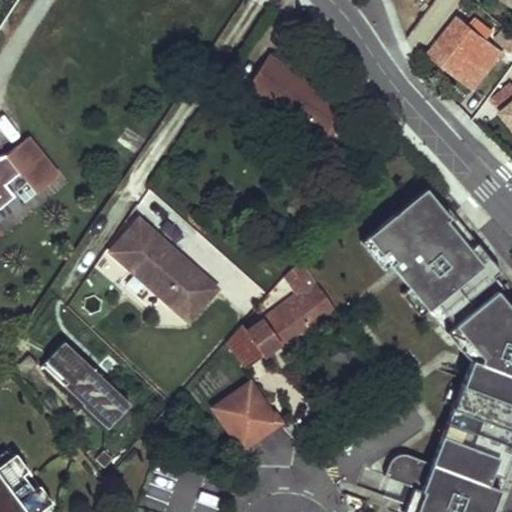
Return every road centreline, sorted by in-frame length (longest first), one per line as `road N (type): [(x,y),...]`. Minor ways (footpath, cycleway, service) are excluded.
road 1 (unknown): [(80,265),(254,0)]
road 2 (residential): [(385,71),(511,215)]
